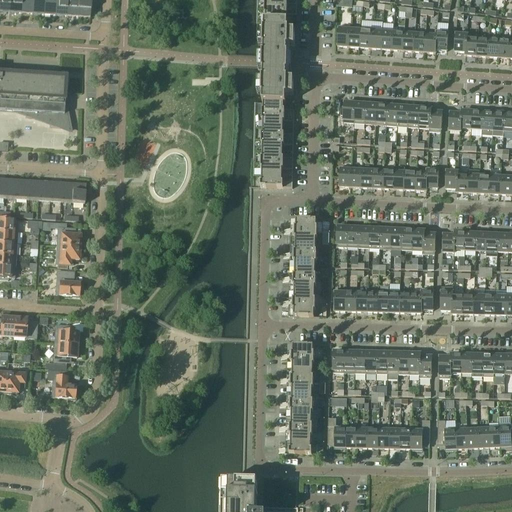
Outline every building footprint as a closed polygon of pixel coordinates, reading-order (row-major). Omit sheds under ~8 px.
[(0,0),(0,13),(9,14),(10,0),(0,0)] [(20,15),(21,0),(10,0),(9,14),(20,15)] [(32,15),(32,0),(21,0),(20,15),(32,15)] [(43,16),(44,0),(32,0),(32,15),(43,16)] [(55,17),(55,0),(44,0),(43,16),(55,17)] [(66,18),(67,0),(55,0),(55,17),(66,18)] [(78,18),(78,0),(67,0),(66,18),(78,18)] [(85,0),(78,0),(78,18),(90,19),(91,0),(85,0)] [(297,6),(286,6),(286,0),(265,0),(266,5),(265,5),(264,11),(296,11),(297,6)] [(286,17),(296,17),(296,11),(264,11),(264,16),(265,16),(265,23),(286,23),(286,17)] [(263,105),(284,105),(285,105),(286,97),(287,97),(287,96),(293,96),(293,82),(287,82),(287,80),(286,80),(286,73),(287,73),(287,59),(288,56),(287,55),(287,49),(288,49),(288,47),(294,47),(294,33),(288,33),(288,31),(287,31),(287,23),(286,23),(265,23),(264,23),(264,31),(263,31),(263,33),(259,33),(258,46),(263,46),(263,48),(264,48),(263,55),(262,55),(262,57),(258,57),(258,70),(262,70),(262,72),(263,72),(263,79),(262,79),(262,81),(257,81),(257,94),(262,94),(261,97),(262,97),(262,105),(263,105)] [(349,49),(350,28),(339,28),(337,48),(349,49)] [(359,50),(361,29),(350,28),(349,49),(359,50)] [(370,50),(372,30),(361,29),(359,50),(370,50)] [(381,51),(382,31),(372,30),(370,50),(381,51)] [(392,52),(393,31),(382,31),(381,51),(392,52)] [(403,53),(404,32),(393,31),(392,52),(403,53)] [(413,54),(415,33),(404,32),(403,53),(413,54)] [(435,52),(437,32),(436,32),(436,34),(426,34),(424,54),(435,55),(435,52)] [(435,52),(446,53),(448,32),(437,32),(435,52)] [(424,54),(426,34),(415,33),(413,54),(424,54)] [(466,57),(467,37),(456,36),(454,54),(465,54),(465,57),(466,57)] [(476,58),(478,41),(467,40),(467,37),(466,57),(476,58)] [(487,59),(488,41),(478,41),(476,58),(487,59)] [(498,60),(499,42),(488,41),(487,59),(498,60)] [(509,60),(510,43),(499,42),(498,60),(509,60)] [(66,110),(64,109),(65,103),(64,103),(65,95),(67,95),(67,85),(67,79),(61,78),(1,74),(0,74),(0,112),(14,113),(25,117),(25,119),(31,120),(31,119),(49,126),(49,129),(60,130),(60,129),(70,133),(66,110)] [(354,126),(355,105),(344,104),(344,109),(341,109),(341,108),(340,117),(341,117),(343,117),(343,125),(354,126)] [(262,111),(262,117),(294,118),(294,112),(283,112),(284,105),(263,105),(263,111),(262,111)] [(365,126),(366,106),(355,105),(354,126),(365,126)] [(376,127),(377,107),(366,106),(365,126),(376,127)] [(386,128),(388,107),(377,107),(376,127),(386,128)] [(397,129),(399,108),(388,107),(386,128),(397,129)] [(408,130),(409,109),(399,108),(397,129),(408,130)] [(419,130),(420,110),(409,109),(408,130),(419,130)] [(429,134),(431,111),(420,110),(419,130),(429,131),(429,134)] [(431,114),(431,111),(429,134),(441,135),(442,114),(431,114)] [(460,133),(462,113),(461,113),(461,116),(450,115),(449,133),(460,133)] [(471,131),(472,114),(462,113),(460,133),(461,130),(471,131)] [(482,132),(483,114),(472,114),(471,131),(482,132)] [(493,133),(494,115),(483,114),(482,132),(493,133)] [(503,133),(505,116),(494,115),(493,133),(503,133)] [(511,134),(511,116),(505,116),(503,133),(511,134)] [(294,123),(294,118),(262,117),(262,122),(263,122),(263,129),(283,129),(283,123),(294,123)] [(283,136),(283,129),(263,129),(263,135),(261,135),(261,141),(293,142),(293,136),(283,136)] [(293,147),(293,142),(261,141),(261,146),(262,146),(262,153),(282,153),(283,147),(293,147)] [(282,160),(282,153),(262,153),(262,159),(261,159),(261,165),(293,166),(293,160),(282,160)] [(293,171),(293,166),(261,165),(261,170),(262,170),(262,177),(282,177),(282,171),(293,171)] [(350,189),(351,169),(340,168),(339,189),(350,189)] [(361,190),(362,169),(351,169),(350,189),(361,190)] [(372,190),(373,170),(362,169),(361,190),(372,190)] [(426,193),(427,169),(427,172),(416,172),(415,192),(426,193)] [(426,190),(437,190),(438,170),(427,169),(426,193),(426,190)] [(383,191),(384,170),(373,170),(372,190),(383,191)] [(394,191),(395,171),(384,170),(383,191),(394,191)] [(404,192),(405,171),(395,171),(394,191),(404,192)] [(415,192),(416,172),(405,171),(404,192),(415,192)] [(457,194),(458,174),(446,173),(445,191),(456,191),(456,194),(457,194)] [(467,195),(468,177),(458,177),(458,174),(457,194),(467,195)] [(292,184),(282,184),(282,177),(262,177),(261,183),(260,183),(260,189),(283,190),(292,190),(292,184)] [(478,195),(479,178),(468,177),(467,195),(478,195)] [(489,196),(490,178),(479,178),(478,195),(489,196)] [(500,196),(501,179),(490,178),(489,196),(500,196)] [(511,197),(511,179),(501,179),(500,196),(511,197)] [(15,201),(16,182),(5,182),(4,201),(15,201)] [(26,202),(28,183),(16,182),(15,201),(26,202)] [(38,203),(39,184),(28,183),(26,202),(38,203)] [(49,203),(50,185),(39,184),(38,203),(49,203)] [(60,204),(62,185),(50,185),(49,203),(60,204)] [(72,205),(73,186),(62,185),(60,204),(72,205)] [(73,186),(72,205),(84,206),(85,187),(73,186)] [(0,233),(17,234),(18,223),(0,221),(0,233)] [(291,234),(317,234),(321,234),(317,234),(317,229),(316,229),(316,222),(322,222),(316,222),(296,221),(296,228),(294,228),(294,233),(291,233),(291,234)] [(348,250),(348,229),(337,229),(336,249),(348,250)] [(358,250),(359,230),(348,229),(348,250),(358,250)] [(56,248),(81,250),(81,242),(80,242),(80,237),(70,237),(71,231),(58,230),(57,230),(56,248)] [(369,251),(370,230),(359,230),(358,250),(369,251)] [(380,251),(381,231),(370,230),(369,251),(380,251)] [(391,252),(392,231),(381,231),(380,251),(391,252)] [(401,252),(402,232),(392,231),(391,252),(401,252)] [(412,253),(413,232),(402,232),(401,252),(412,253)] [(424,236),(424,233),(413,232),(412,253),(423,253),(423,256),(424,236)] [(0,244),(16,246),(17,234),(0,233),(0,244)] [(317,234),(291,234),(294,234),(294,239),(295,239),(295,246),(321,246),(315,246),(316,240),(317,240),(317,234)] [(465,252),(466,235),(454,234),(454,237),(455,237),(454,255),(454,252),(465,252)] [(476,253),(476,235),(466,235),(465,252),(476,253)] [(486,253),(487,236),(476,235),(476,253),(486,253)] [(435,236),(424,236),(423,256),(434,257),(435,236)] [(497,254),(498,236),(487,236),(486,253),(497,254)] [(508,255),(509,237),(498,236),(497,254),(508,255)] [(455,237),(454,237),(443,237),(442,254),(454,255),(455,237)] [(0,256),(15,257),(16,246),(0,244),(0,256)] [(321,246),(295,246),(295,252),(294,252),(294,258),(290,257),(290,258),(321,258),(316,258),(316,253),(315,253),(315,246),(321,247),(321,246)] [(80,257),(81,250),(56,248),(55,267),(68,267),(69,262),(78,262),(79,257),(80,257)] [(0,267),(15,269),(15,257),(0,256),(0,267)] [(321,258),(290,258),(294,258),(294,263),(295,263),(295,270),(320,270),(315,270),(315,264),(316,264),(316,259),(321,259),(321,258)] [(14,280),(15,269),(0,267),(0,281),(8,282),(8,280),(14,280)] [(320,270),(295,270),(294,276),(293,276),(293,281),(290,281),(290,282),(320,282),(316,282),(316,277),(315,277),(315,270),(320,271),(320,270)] [(79,300),(80,291),(79,291),(79,285),(69,285),(70,274),(57,273),(55,297),(71,298),(71,299),(79,300)] [(320,282),(290,282),(293,282),(293,287),(294,287),(294,294),(320,294),(314,294),(314,288),(316,288),(316,282),(320,283),(320,282)] [(441,289),(441,313),(451,313),(452,313),(452,289),(441,289)] [(421,312),(422,290),(421,290),(421,293),(411,293),(410,315),(422,315),(422,312),(421,312)] [(421,312),(422,312),(433,313),(433,291),(422,290),(421,312)] [(346,314),(346,292),(335,291),(334,313),(346,314)] [(356,314),(357,292),(346,292),(346,314),(356,314)] [(367,314),(368,292),(357,292),(356,314),(367,314)] [(378,314),(378,292),(368,292),(367,314),(378,314)] [(389,315),(389,293),(378,292),(378,314),(389,315)] [(400,315),(400,293),(389,293),(389,315),(400,315)] [(410,315),(411,293),(400,293),(400,315),(410,315)] [(320,294),(294,294),(294,300),(293,300),(293,305),(289,305),(289,306),(320,306),(315,306),(315,301),(314,301),(314,294),(320,295),(320,294)] [(463,316),(463,297),(453,297),(453,294),(452,294),(452,313),(451,313),(451,316),(463,316)] [(506,317),(506,295),(506,298),(495,298),(495,317),(506,317)] [(473,317),(474,298),(463,297),(463,316),(473,317)] [(484,317),(485,298),(474,298),(473,317),(484,317)] [(495,317),(495,298),(485,298),(484,317),(495,317)] [(320,306),(289,306),(293,306),(292,311),(294,311),(293,318),(314,319),(319,319),(319,318),(314,318),(314,312),(315,312),(315,306),(320,307),(320,306)] [(0,338),(12,339),(14,318),(6,318),(6,319),(1,319),(1,325),(0,324),(0,338)] [(36,340),(37,327),(26,327),(26,321),(21,320),(21,319),(14,318),(12,339),(36,341),(36,340)] [(54,346),(78,347),(79,340),(77,340),(78,335),(68,334),(69,328),(55,327),(54,346)] [(78,355),(78,347),(54,346),(53,364),(66,365),(67,359),(76,360),(76,355),(78,355)] [(288,359),(318,360),(314,360),(314,354),(313,354),(313,348),(319,348),(313,348),(313,347),(293,347),(293,354),(291,354),(291,359),(288,359)] [(344,375),(345,353),(333,353),(333,375),(344,375)] [(355,376),(355,354),(345,353),(344,375),(355,376)] [(366,376),(366,354),(355,354),(355,376),(366,376)] [(376,376),(377,354),(366,354),(366,376),(376,376)] [(387,377),(388,355),(377,354),(376,376),(387,377)] [(398,377),(399,355),(388,355),(387,377),(398,377)] [(409,377),(409,355),(399,355),(398,377),(409,377)] [(420,380),(420,355),(409,355),(409,377),(419,377),(419,380),(420,380)] [(420,358),(421,355),(420,355),(420,380),(431,381),(431,359),(420,358)] [(450,381),(451,356),(450,356),(450,359),(439,359),(439,381),(450,381)] [(461,375),(462,356),(451,356),(450,381),(451,381),(451,375),(461,375)] [(472,376),(472,379),(472,357),(462,356),(461,375),(472,376)] [(472,357),(472,379),(483,379),(483,357),(472,357)] [(483,357),(483,379),(493,379),(494,357),(483,357)] [(494,357),(493,379),(504,379),(504,376),(505,357),(494,357)] [(318,360),(288,359),(291,359),(291,365),(292,365),(292,371),(318,372),(312,372),(313,365),(314,365),(314,360),(318,360)] [(6,371),(5,396),(12,396),(12,395),(17,395),(18,386),(24,386),(25,373),(6,371)] [(318,372),(292,371),(292,378),(291,378),(291,383),(287,383),(318,384),(313,384),(313,378),(312,378),(312,372),(318,372)] [(48,372),(47,382),(52,383),(51,399),(67,400),(67,402),(75,402),(76,393),(75,393),(75,388),(65,387),(66,376),(66,374),(48,372)] [(292,395),(317,396),(312,396),(312,389),(313,389),(313,384),(318,384),(287,383),(291,383),(291,389),(292,389),(292,395)] [(317,396),(292,395),(291,402),(290,402),(290,407),(287,407),(286,407),(317,408),(313,408),(313,402),(312,402),(312,396),(317,396)] [(291,419),(317,420),(311,420),(311,413),(313,413),(313,408),(317,408),(286,407),(290,407),(290,413),(291,413),(291,419)] [(317,420),(291,419),(291,426),(290,426),(290,431),(286,431),(317,432),(312,432),(312,426),(311,426),(311,420),(317,420)] [(346,450),(346,428),(336,427),(336,421),(328,420),(327,446),(335,446),(335,451),(342,451),(342,450),(346,450)] [(429,449),(430,423),(422,423),(422,430),(411,429),(411,451),(415,451),(415,453),(422,453),(422,449),(429,449)] [(457,451),(456,429),(445,430),(445,423),(438,423),(437,449),(446,449),(446,453),(453,453),(453,451),(457,451)] [(357,450),(357,428),(346,428),(346,450),(357,450)] [(367,450),(368,428),(357,428),(357,450),(367,450)] [(378,451),(379,429),(368,428),(367,450),(378,451)] [(477,428),(477,431),(467,432),(468,451),(478,450),(477,428)] [(489,450),(488,428),(477,428),(478,450),(489,450)] [(489,431),(489,428),(488,428),(489,450),(500,449),(499,430),(489,431)] [(389,451),(390,429),(379,429),(378,451),(389,451)] [(400,451),(400,429),(390,429),(389,451),(400,451)] [(411,451),(411,429),(400,429),(400,451),(411,451)] [(468,451),(467,432),(457,432),(456,429),(457,451),(468,451)] [(499,430),(500,449),(504,449),(504,450),(511,450),(511,446),(511,445),(511,431),(510,432),(510,430),(499,430)] [(317,432),(286,431),(290,431),(289,437),(291,437),(290,443),(316,444),(311,444),(311,437),(312,437),(312,432),(317,432)] [(316,444),(290,443),(290,450),(289,450),(289,456),(316,456),(312,456),(312,450),(310,450),(311,444),(316,444)] [(256,511),(257,484),(219,483),(218,511),(256,511)]
